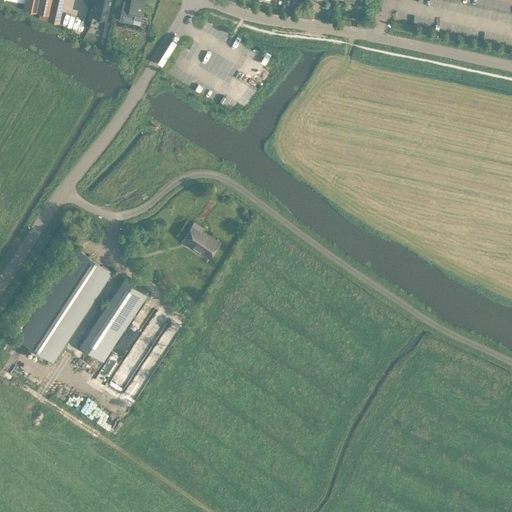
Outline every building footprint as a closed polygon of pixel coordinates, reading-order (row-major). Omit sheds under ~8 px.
[(25,0),(23,10),(47,15),(46,21),(59,23),(63,0),(25,0)] [(110,0),(93,0),(91,14),(106,17),(110,0)] [(133,17),(140,18),(144,0),(129,0),(129,2),(123,1),(118,18),(131,22),(133,17)] [(201,227),(194,222),(182,240),(209,257),(219,242),(200,230),(201,227)] [(67,340),(111,272),(77,249),(32,317),(67,340)] [(121,277),(78,345),(99,358),(142,290),(121,277)] [(106,386),(132,402),(167,345),(160,341),(162,338),(158,336),(169,318),(155,310),(124,360),(112,352),(99,373),(110,380),(106,386)] [(84,364),(80,371),(87,376),(92,369),(84,364)] [(85,401),(79,413),(104,424),(109,412),(85,401)]
